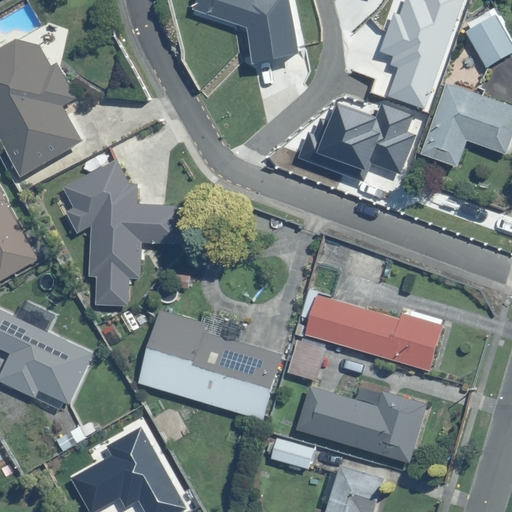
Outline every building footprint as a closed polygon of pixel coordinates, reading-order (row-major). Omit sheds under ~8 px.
[(200,0),(198,9),(253,28),(260,62),(306,53),(295,0),(200,0)] [(470,30),(471,31),(490,66),(511,54),(511,39),(499,16),(501,14),(498,7),(470,22),(473,28),(470,30)] [(0,125),(28,175),(88,140),(68,104),(81,97),(62,63),(56,67),(43,44),(23,40),(2,47),(0,45),(0,125)] [(511,147),(511,104),(452,83),(427,152),(459,164),(468,136),(511,152),(511,147)] [(79,232),(96,225),(94,276),(100,276),(99,304),(131,305),(133,276),(142,276),(144,242),(181,243),(183,206),(140,204),(141,184),(133,183),(117,158),(68,186),(79,206),(68,212),(79,232)] [(42,259),(12,206),(9,201),(11,200),(0,180),(0,278),(2,282),(42,259)] [(370,253),(369,255),(363,272),(375,277),(382,258),(370,253)] [(310,333),(318,336),(437,371),(452,321),(409,308),(406,319),(323,294),(324,293),(312,289),(304,316),(315,319),(310,333)] [(99,354),(95,352),(0,305),(0,346),(15,354),(2,379),(38,397),(42,389),(74,404),(99,354)] [(143,382),(147,383),(267,420),(287,355),(208,331),(211,323),(165,309),(143,382)] [(304,339),(301,347),(292,370),(315,380),(328,349),(304,339)] [(302,428),(308,430),(414,463),(431,406),(387,392),(383,405),(316,384),(302,428)] [(275,457),(278,458),(310,468),(317,448),(283,438),(282,441),(274,439),(271,450),(277,452),(275,457)] [(342,472),(341,476),(330,511),(378,511),(386,485),(342,472)]
